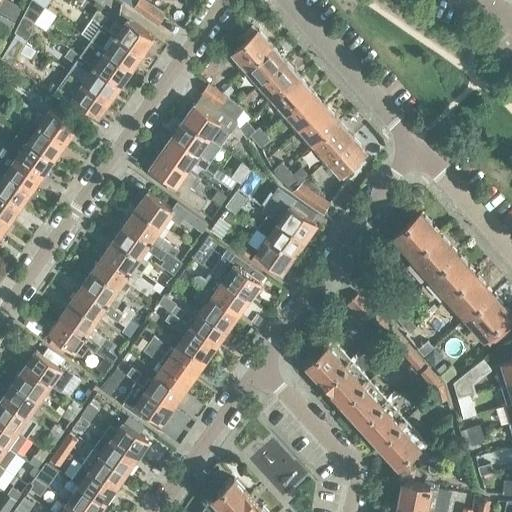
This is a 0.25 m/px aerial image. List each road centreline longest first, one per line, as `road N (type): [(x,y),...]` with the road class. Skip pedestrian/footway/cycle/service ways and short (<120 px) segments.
road 1 (residential): [(0,332),(233,0)]
road 2 (residential): [(264,360),(413,152)]
road 3 (residential): [(413,152),(281,0)]
road 4 (residential): [(349,511),(356,467),(264,360)]
road 5 (residential): [(159,511),(264,360)]
road 6 (residential): [(511,262),(413,152)]
